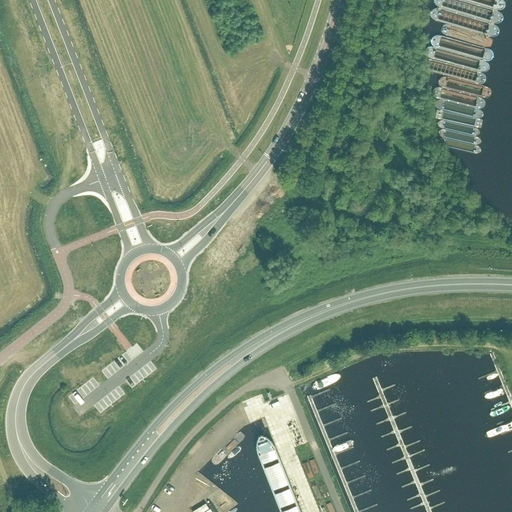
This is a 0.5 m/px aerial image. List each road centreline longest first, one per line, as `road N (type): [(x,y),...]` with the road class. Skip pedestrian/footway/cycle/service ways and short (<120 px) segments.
road 1 (primary): [(93,511),(195,393),(279,331),(393,290),(511,284)]
road 2 (track): [(275,375),(335,345),(414,324),(511,324)]
road 3 (secondary): [(224,212),(296,113),(338,0)]
road 4 (secondary): [(87,511),(28,461),(14,426),(23,385),(75,338)]
road 5 (unclassified): [(136,511),(188,437),(250,385),(275,375)]
road 6 (secondary): [(32,0),(102,178)]
road 7 (secondary): [(118,172),(50,0)]
road 8 (track): [(367,352),(482,345),(511,361)]
road 9 (unclassified): [(0,357),(65,302),(68,283),(56,252)]
